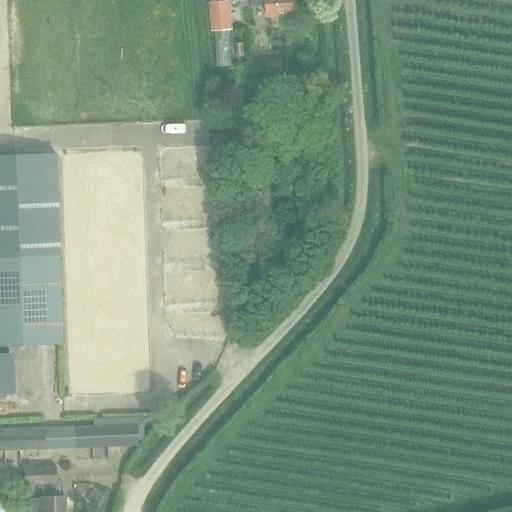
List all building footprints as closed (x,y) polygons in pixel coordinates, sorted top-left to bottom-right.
[(228,0),(250,0),(251,6),(266,5),(267,17),(297,15),(296,0),(214,0),(214,1),(209,1),(212,30),(232,29),(228,0)] [(55,155),(0,156),(0,338),(20,338),(20,345),(22,345),(36,344),(36,337),(61,336),(59,255),(55,155)] [(136,424),(75,427),(76,442),(136,440),(136,424)] [(43,428),(0,429),(0,445),(44,443),(43,428)] [(54,467),(24,468),(25,484),(42,483),(43,498),(40,498),(41,511),(64,511),(64,497),(59,497),(58,481),(55,481),(54,467)] [(10,511),(10,504),(0,503),(0,511),(10,511)]
